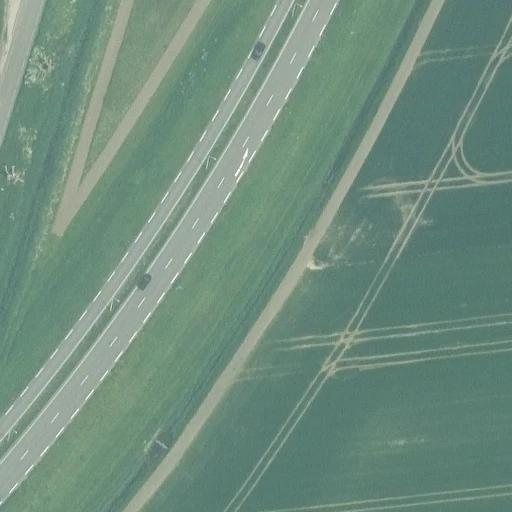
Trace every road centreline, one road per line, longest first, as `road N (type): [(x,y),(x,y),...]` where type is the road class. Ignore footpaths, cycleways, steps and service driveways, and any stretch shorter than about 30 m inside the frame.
road 1 (primary): [(0,479),(78,387),(197,220),(321,0)]
road 2 (primary): [(290,0),(170,210),(0,421)]
